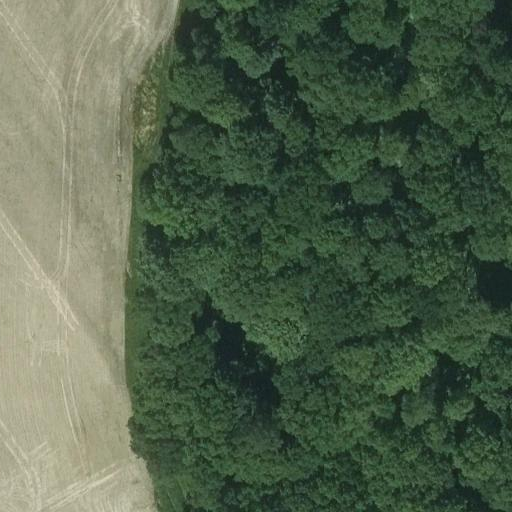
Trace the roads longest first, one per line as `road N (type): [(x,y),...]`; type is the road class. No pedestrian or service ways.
road 1 (track): [(205,511),(187,465),(167,330),(196,0)]
road 2 (track): [(306,0),(440,31),(511,34)]
